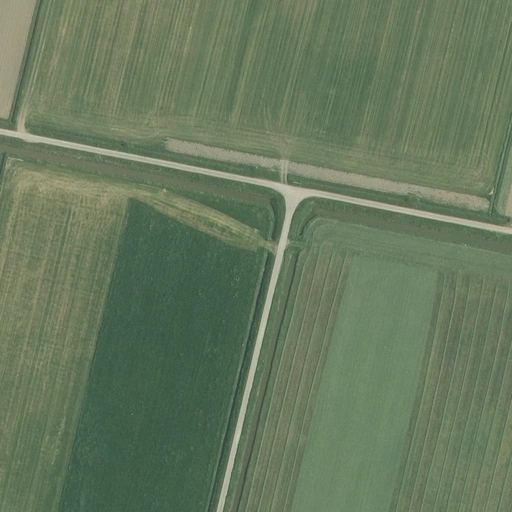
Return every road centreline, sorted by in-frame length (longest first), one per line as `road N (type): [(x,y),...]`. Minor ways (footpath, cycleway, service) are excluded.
road 1 (unclassified): [(222,511),(293,192)]
road 2 (unclassified): [(293,192),(0,134)]
road 3 (unclassified): [(511,236),(293,192)]
